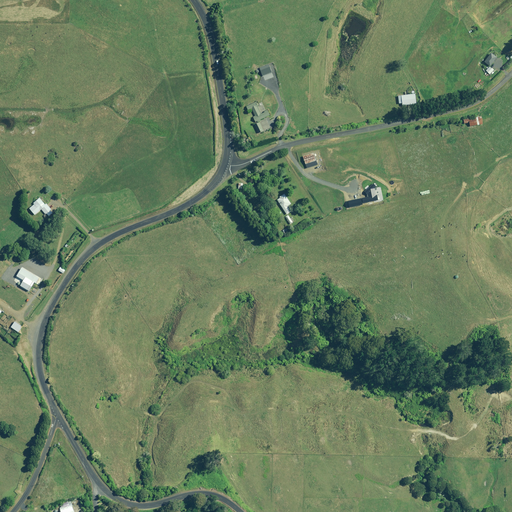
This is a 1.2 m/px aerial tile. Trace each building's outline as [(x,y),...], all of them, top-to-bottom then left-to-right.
[(498,57),(492,53),(485,62),(491,66),(498,57)] [(273,72),(270,64),(260,68),(263,76),(273,72)] [(415,94),(399,96),(400,104),(403,103),(403,106),(416,104),(415,94)] [(271,115),(269,110),(262,113),(257,102),(247,107),(249,111),(252,109),(256,116),(254,117),(256,122),(257,122),(262,132),(271,128),(266,117),(271,115)] [(484,124),(483,117),(464,120),(465,124),(470,123),(470,126),(484,124)] [(318,165),(314,153),(304,156),(307,168),(318,165)] [(291,212),(289,209),(291,208),(289,205),(291,204),(285,194),(280,197),(281,198),(278,200),(287,214),(291,212)] [(46,205),(40,198),(34,203),(35,204),(30,209),(35,215),(42,209),(46,214),(52,209),(47,204),(46,205)]
